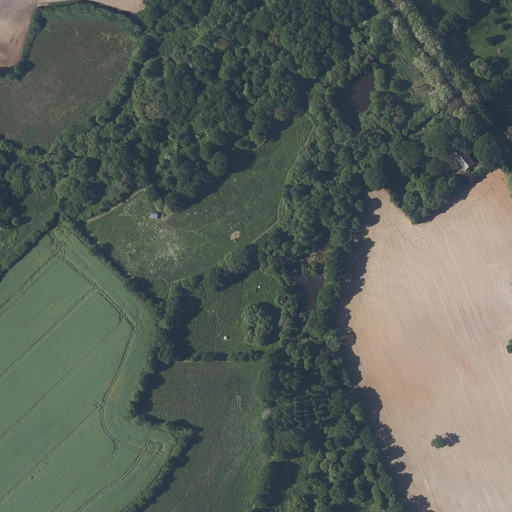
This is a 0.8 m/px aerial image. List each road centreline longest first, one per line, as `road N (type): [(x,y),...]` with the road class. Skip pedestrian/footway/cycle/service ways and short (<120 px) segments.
road 1 (track): [(392,511),(331,347),(331,323),(374,161),(457,88)]
road 2 (tertiary): [(392,0),(511,161)]
